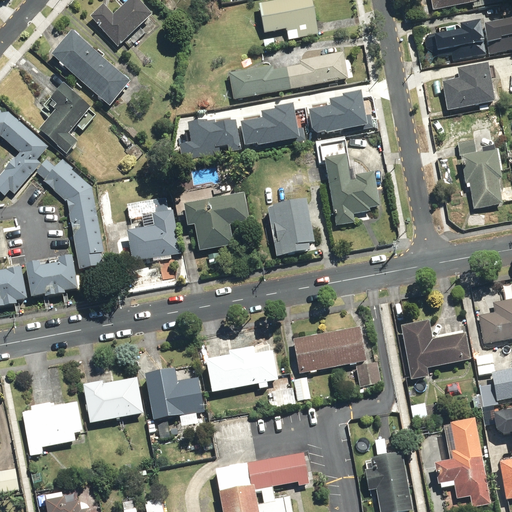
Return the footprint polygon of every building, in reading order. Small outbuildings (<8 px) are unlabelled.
[(131,0),(114,16),(106,6),(91,19),(117,50),(153,19),(136,0),(131,0)] [(289,42),(321,36),(313,0),(290,0),(259,6),(265,35),(287,31),(289,42)] [(478,0),(430,0),(433,12),(479,3),(478,0)] [(511,0),(478,0),(479,3),(480,9),(511,2),(511,0)] [(505,24),(485,28),(488,46),(508,42),(511,41),(511,10),(505,24)] [(486,46),(481,21),(458,25),(460,33),(436,37),(439,55),(486,46)] [(130,86),(73,34),(52,57),(109,110),(130,86)] [(277,39),(261,41),(262,49),(278,47),(277,39)] [(273,66),(230,73),(234,101),(348,83),(343,54),(301,60),(302,66),(273,71),(273,66)] [(495,106),(489,66),(458,71),(459,81),(443,84),(448,114),(495,106)] [(92,110),(64,86),(52,100),(62,108),(40,133),(69,157),(79,145),(69,137),(92,110)] [(318,135),(375,124),(368,90),(350,94),(350,98),(336,101),(337,106),(313,111),(318,135)] [(250,148),(307,137),(301,102),(282,106),(283,110),(268,113),(269,118),(245,123),(250,148)] [(8,113),(0,112),(0,139),(2,139),(20,155),(0,177),(0,194),(5,199),(10,192),(16,197),(35,174),(44,182),(43,184),(67,205),(80,272),(107,266),(92,189),(63,162),(56,170),(48,162),(43,168),(37,163),(49,149),(8,113)] [(193,157),(242,147),(238,123),(217,127),(217,123),(188,128),(193,157)] [(474,141),(457,143),(459,157),(476,155),(474,141)] [(500,154),(462,158),(465,186),(471,185),(474,211),(504,208),(501,181),(503,180),(500,154)] [(352,184),(347,157),(326,161),(337,227),(355,224),(354,216),(371,213),(370,210),(380,209),(374,175),(356,178),(357,183),(352,184)] [(244,195),(185,206),(189,228),(195,227),(200,253),(234,247),(230,227),(250,224),(244,195)] [(309,205),(269,212),(277,259),(311,253),(310,247),(316,246),(309,205)] [(173,214),(152,217),(154,229),(127,233),(132,264),(179,257),(173,214)] [(42,263),(26,266),(32,300),(46,298),(47,301),(66,298),(65,294),(79,292),(73,258),(59,261),(60,268),(44,271),(42,263)] [(29,304),(23,271),(0,274),(0,312),(18,309),(18,306),(29,304)] [(494,312),(478,316),(484,347),(511,341),(511,298),(492,303),(494,312)] [(428,322),(401,327),(412,382),(429,378),(428,370),(471,361),(466,335),(432,342),(428,322)] [(360,328),(293,341),(300,375),(367,362),(360,328)] [(224,357),(206,361),(212,394),(258,385),(260,392),(268,390),(267,383),(278,381),(277,377),(281,376),(276,355),(273,355),(273,353),(270,353),(268,345),(224,354),(224,357)] [(378,363),(356,367),(360,388),(381,384),(378,363)] [(511,369),(492,373),(497,403),(511,400),(511,369)] [(174,370),(146,375),(154,424),(158,423),(161,441),(174,439),(170,419),(206,413),(200,379),(176,383),(174,370)] [(307,379),(294,381),(298,402),(311,400),(307,379)] [(104,384),(82,388),(89,425),(146,415),(139,380),(105,386),(104,384)] [(425,403),(412,405),(414,423),(428,421),(425,403)] [(32,413),(23,414),(30,457),(43,455),(42,449),(76,443),(74,435),(80,434),(80,432),(83,432),(78,404),(56,408),(55,404),(32,409),(32,413)] [(511,408),(492,412),(496,434),(511,432),(511,433),(511,408)] [(491,505),(475,420),(450,424),(456,454),(452,455),(453,462),(435,465),(439,487),(455,484),(458,500),(470,498),(472,509),(491,505)] [(211,467),(218,511),(289,511),(285,485),(308,481),(303,451),(211,467)] [(409,511),(413,511),(402,454),(370,460),(372,470),(365,472),(369,492),(376,490),(379,511),(409,511)] [(511,461),(499,465),(507,501),(511,499),(511,461)] [(16,470),(0,472),(0,494),(19,490),(16,470)] [(89,511),(90,511),(83,511),(81,511),(80,503),(65,506),(64,499),(45,503),(47,511),(89,511)] [(145,502),(146,511),(164,511),(162,499),(145,502)]
